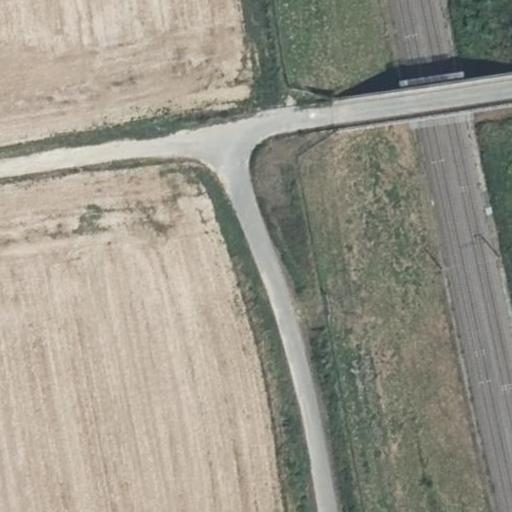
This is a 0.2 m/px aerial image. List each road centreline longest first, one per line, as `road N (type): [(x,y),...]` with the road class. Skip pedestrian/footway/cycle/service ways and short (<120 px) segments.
road 1 (unclassified): [(328,511),(289,330),(226,135),(511,89)]
road 2 (track): [(0,171),(226,135)]
